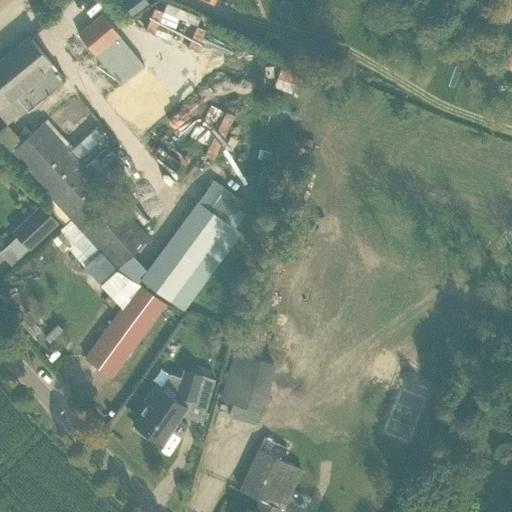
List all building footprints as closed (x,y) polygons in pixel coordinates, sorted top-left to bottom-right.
[(124,0),(121,2),(130,14),(147,2),(145,0),(124,0)] [(270,0),(262,15),(283,26),(294,7),(281,0),(270,0)] [(101,14),(78,32),(96,55),(119,84),(144,64),(119,35),(101,14)] [(36,77),(52,64),(41,51),(29,36),(0,59),(0,115),(6,123),(24,107),(25,109),(47,91),(46,90),(36,77)] [(511,40),(511,41),(502,68),(511,71),(511,40)] [(283,101),(279,113),(294,117),(297,105),(283,101)] [(52,199),(45,205),(63,224),(69,217),(116,268),(149,239),(42,122),(9,152),(52,199)] [(215,181),(142,279),(168,298),(183,309),(240,231),(234,227),(243,215),(236,210),(242,201),(215,181)] [(11,232),(28,249),(57,222),(41,205),(11,232)] [(84,357),(111,376),(122,360),(165,303),(138,283),(96,341),(84,357)] [(219,399),(232,403),(228,416),(254,424),(271,365),(233,351),(219,399)] [(135,426),(134,428),(145,436),(146,434),(160,443),(191,399),(206,404),(214,379),(183,370),(176,394),(173,398),(153,384),(143,400),(147,402),(132,423),(135,426)] [(238,490),(259,499),(253,511),(245,508),(243,511),(279,511),(300,469),(279,459),(285,447),(263,437),(238,490)] [(327,489),(317,511),(339,511),(346,497),(327,489)]
